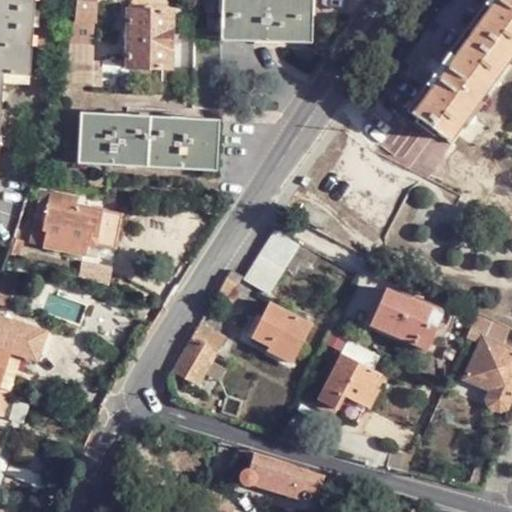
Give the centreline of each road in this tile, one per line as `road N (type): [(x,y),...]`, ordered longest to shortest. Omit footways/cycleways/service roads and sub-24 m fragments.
road 1 (residential): [(122,403),(488,511)]
road 2 (residential): [(322,98),(122,403)]
road 3 (residential): [(322,98),(344,96),(408,0)]
